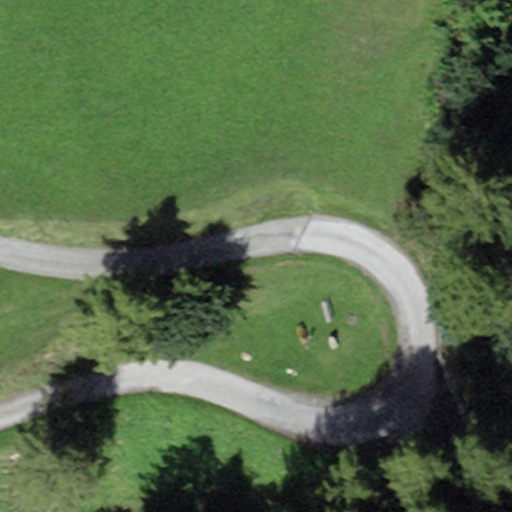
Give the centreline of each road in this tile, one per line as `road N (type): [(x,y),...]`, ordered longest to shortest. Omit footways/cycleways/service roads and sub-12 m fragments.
road 1 (track): [(0,415),(80,388),(189,380),(353,425),(421,394),(421,312),(381,253),(303,233),(93,274),(0,250)]
road 2 (track): [(462,511),(421,394)]
